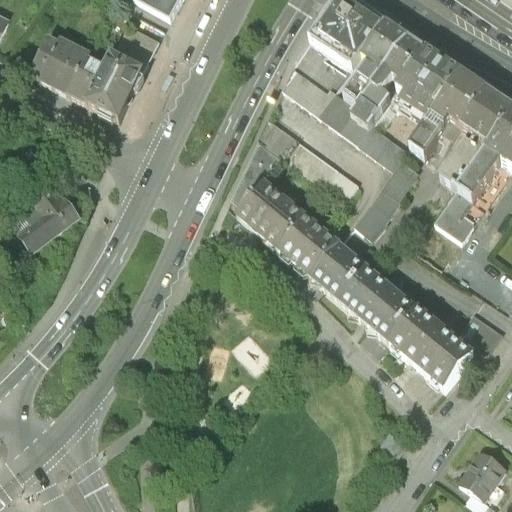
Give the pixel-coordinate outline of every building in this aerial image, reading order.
[(136,0),(134,5),(171,25),(184,0),(136,0)] [(352,80),(362,66),(386,33),(342,2),(309,49),(352,80)] [(346,108),(359,117),(408,48),(386,33),(362,66),(371,73),(346,108)] [(125,40),(114,62),(145,78),(159,52),(131,38),(125,40)] [(424,60),(408,48),(359,117),(352,127),(369,139),(372,134),(390,109),(383,104),(393,90),(400,95),(424,60)] [(48,49),(31,82),(41,86),(38,91),(68,106),(88,68),(89,65),(60,50),(58,54),(48,49)] [(457,83),(424,60),(400,95),(397,98),(406,105),(402,111),(425,128),(457,83)] [(106,77),(88,68),(68,106),(86,115),(88,112),(120,128),(145,78),(114,62),(106,77)] [(281,98),(395,178),(402,169),(408,160),(372,134),(369,139),(352,127),(359,117),(346,108),(329,96),(327,100),(295,78),(281,98)] [(486,103),(457,83),(425,128),(430,131),(411,158),(424,167),(451,129),(462,137),(486,103)] [(511,122),(511,121),(486,103),(462,137),(478,148),(471,158),(466,154),(441,190),(457,201),(511,122)] [(511,175),(511,122),(457,201),(473,212),(503,169),(511,175)] [(358,193),(268,127),(259,149),(344,212),(358,193)] [(419,180),(402,169),(395,178),(370,213),(353,233),(373,251),(388,234),(385,231),(401,211),(398,209),(419,180)] [(14,236),(35,263),(81,227),(51,188),(29,205),(39,217),(14,236)] [(274,255),(302,221),(262,188),(233,223),(274,255)] [(463,225),(473,212),(457,201),(435,231),(461,250),(474,232),(463,225)] [(309,284),(337,249),(302,221),(274,255),(309,284)] [(348,315),(376,280),(337,249),(309,284),(348,315)] [(386,347),(415,312),(376,280),(348,315),(386,347)] [(465,352),(415,312),(386,347),(446,395),(474,360),(465,352)] [(473,319),(461,337),(470,344),(465,352),(474,360),(482,367),(502,340),(473,319)] [(407,449),(389,437),(379,451),(398,463),(407,449)] [(507,471),(477,450),(452,487),(481,507),(507,471)]
